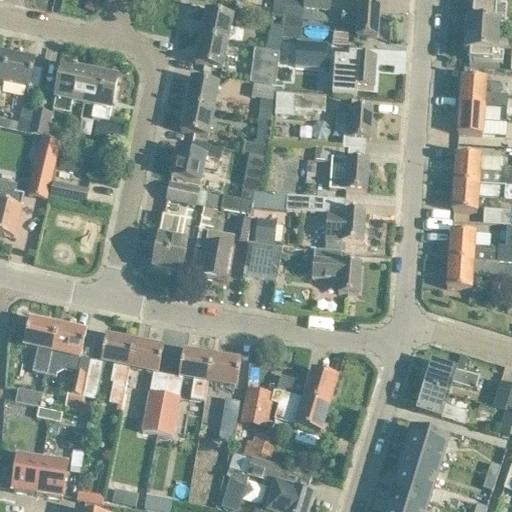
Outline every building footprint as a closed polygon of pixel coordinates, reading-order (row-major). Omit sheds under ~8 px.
[(284,0),(273,0),(271,18),(282,19),(284,0)] [(330,0),(304,0),(303,11),(329,13),(330,0)] [(467,0),(467,6),(473,6),(472,14),(506,16),(507,6),(501,5),(500,0),(467,0)] [(356,27),(355,38),(377,40),(379,8),(357,7),(357,14),(341,13),(340,25),(356,27)] [(205,14),(200,40),(226,46),(232,20),(205,14)] [(466,21),(465,37),(498,40),(499,26),(505,27),(506,16),(472,14),(472,22),(466,21)] [(266,54),(278,56),(281,29),(270,28),(266,54)] [(465,37),(464,54),(469,54),(469,63),(470,64),(470,63),(502,65),(503,54),(497,53),(498,40),(465,37)] [(194,66),(214,70),(221,72),(226,46),(200,40),(194,66)] [(295,70),(325,72),(327,47),(297,45),(295,70)] [(254,85),(254,87),(273,89),(274,82),(278,56),(266,54),(263,81),(263,86),(254,85)] [(0,84),(2,85),(8,58),(0,56),(0,84)] [(8,58),(2,85),(28,91),(29,88),(30,83),(34,63),(8,58)] [(335,60),(332,98),(356,100),(357,90),(373,92),(375,60),(359,59),(355,58),(354,58),(349,58),(349,61),(335,60)] [(53,113),(68,116),(71,104),(82,106),(89,75),(77,72),(77,70),(73,69),(73,71),(62,69),(53,113)] [(89,75),(82,106),(93,108),(91,121),(108,124),(110,112),(111,112),(117,81),(89,75)] [(462,80),(460,109),(506,112),(507,97),(484,95),(485,82),(462,80)] [(191,82),(186,108),(212,113),(217,87),(191,82)] [(252,99),(260,100),(258,123),(269,124),(272,99),(273,89),(254,87),(252,99)] [(0,121),(0,129),(28,136),(33,113),(38,90),(29,88),(28,91),(26,97),(25,97),(22,111),(19,126),(0,121)] [(275,118),(292,119),(305,120),(305,112),(326,113),(327,99),(319,99),(293,97),(292,97),(276,96),(275,118)] [(212,113),(186,108),(180,134),(207,139),(212,113)] [(460,109),(458,137),(481,139),(482,123),(505,124),(506,112),(460,109)] [(336,116),(334,137),(348,138),(348,142),(369,143),(372,111),(350,110),(350,117),(336,116)] [(33,113),(28,136),(40,139),(46,140),(51,117),(33,113)] [(258,123),(255,145),(245,144),(243,154),(265,157),(269,124),(258,123)] [(35,166),(27,198),(48,203),(55,170),(56,166),(61,144),(46,140),(40,139),(35,166)] [(190,156),(176,154),(171,179),(200,185),(203,174),(216,177),(221,151),(192,145),(190,156)] [(329,192),(344,193),(366,194),(368,163),(348,161),(349,151),(317,148),(316,152),(316,163),(331,164),(331,166),(329,192)] [(454,184),(511,188),(511,169),(501,169),(500,176),(479,174),(480,159),(456,157),(454,184)] [(0,183),(0,237),(14,241),(18,221),(21,210),(20,210),(23,197),(15,195),(17,188),(0,183)] [(452,214),(472,216),(476,216),(477,201),(504,203),(511,202),(511,188),(454,184),(452,214)] [(50,199),(85,206),(88,193),(52,185),(50,199)] [(170,187),(167,202),(187,206),(194,207),(196,208),(204,209),(207,197),(207,195),(190,191),(170,187)] [(315,215),(316,200),(260,196),(259,211),(315,215)] [(207,197),(204,209),(221,212),(250,217),(252,210),(252,204),(223,199),(207,197)] [(217,212),(203,210),(200,229),(213,231),(217,212)] [(510,213),(484,212),(483,226),(510,227),(510,213)] [(345,245),(362,246),(364,214),(344,213),(343,218),(326,217),(325,243),(325,253),(341,254),(345,255),(345,245)] [(179,222),(163,218),(152,270),(180,276),(187,244),(175,242),(179,222)] [(237,220),(234,239),(235,239),(235,243),(245,245),(247,245),(250,222),(237,220)] [(451,234),(449,263),(495,266),(495,264),(498,264),(511,265),(511,230),(507,231),(506,243),(506,249),(498,248),(498,250),(474,248),(474,236),(471,236),(451,234)] [(203,260),(199,280),(227,285),(231,265),(233,252),(228,252),(231,239),(208,235),(206,247),(205,247),(203,260)] [(282,250),(252,246),(249,245),(243,278),(276,284),(282,250)] [(338,296),(358,298),(361,266),(340,264),(341,254),(325,253),(314,253),(313,263),(312,281),(339,283),(338,296)] [(449,263),(447,291),(471,293),(472,276),(494,278),(497,278),(498,264),(495,264),(495,266),(449,263)] [(29,323),(23,348),(37,351),(32,375),(47,378),(47,376),(57,329),(29,323)] [(57,329),(47,376),(56,378),(57,376),(62,373),(72,375),(67,397),(72,398),(83,400),(91,362),(81,360),(86,335),(57,329)] [(134,345),(106,339),(101,364),(103,364),(114,367),(110,385),(113,385),(109,405),(122,407),(125,392),(127,382),(129,370),(134,345)] [(163,351),(134,345),(129,370),(158,375),(163,351)] [(180,374),(179,380),(194,382),(191,402),(204,404),(207,384),(212,359),(183,354),(180,374)] [(212,359),(207,384),(236,389),(237,383),(240,364),(212,359)] [(91,362),(83,400),(96,403),(103,364),(101,364),(91,362)] [(424,389),(448,397),(452,385),(475,391),(478,379),(432,365),(424,389)] [(282,378),(277,394),(281,394),(289,397),(328,409),(337,380),(312,372),(309,384),(308,386),(293,382),(282,378)] [(505,411),(511,412),(511,388),(500,385),(493,408),(505,411)] [(417,414),(463,428),(467,414),(445,407),(448,397),(424,389),(417,414)] [(247,391),(240,425),(266,430),(271,404),(279,407),(274,422),(295,428),(301,430),(320,436),(328,409),(289,397),(281,394),(277,394),(274,394),(273,396),(247,391)] [(42,397),(38,396),(18,392),(15,405),(39,411),(42,397)] [(149,395),(142,434),(158,437),(165,398),(149,395)] [(165,398),(158,437),(174,440),(181,400),(165,398)] [(228,402),(222,443),(233,445),(236,428),(238,428),(242,404),(228,402)] [(37,420),(48,423),(50,413),(39,411),(37,420)] [(62,416),(50,413),(48,423),(60,425),(62,416)] [(511,418),(503,416),(498,435),(511,439),(511,418)] [(409,430),(403,451),(443,463),(450,442),(409,430)] [(275,442),(255,436),(250,455),(270,460),(275,442)] [(403,451),(396,472),(437,484),(443,463),(403,451)] [(230,481),(220,511),(238,511),(249,477),(271,484),(275,485),(280,471),(263,466),(253,463),(233,456),(226,480),(230,481)] [(511,464),(503,490),(511,493),(511,464)] [(18,495),(42,499),(47,469),(23,465),(18,495)] [(491,465),(487,478),(496,481),(500,468),(491,465)] [(42,499),(68,502),(72,473),(47,469),(42,499)] [(257,506),(255,511),(309,511),(314,497),(308,495),(312,481),(280,471),(275,485),(271,484),(269,490),(273,491),(267,509),(257,506)] [(396,472),(390,493),(430,505),(437,484),(396,472)] [(487,478),(483,490),(492,493),(496,481),(487,478)] [(390,493),(383,511),(428,511),(430,505),(390,493)]
